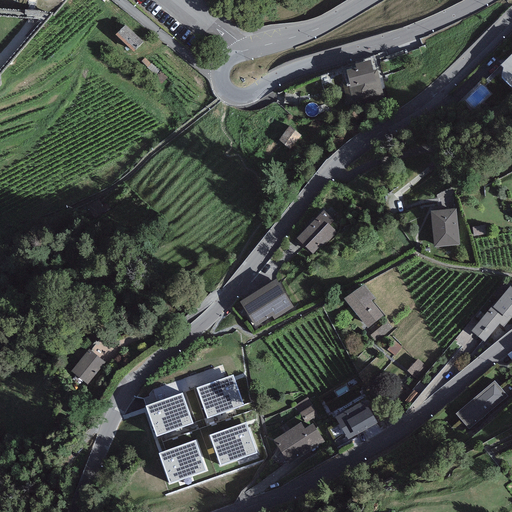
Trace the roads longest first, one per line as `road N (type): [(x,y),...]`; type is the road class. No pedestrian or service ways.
road 1 (tertiary): [(511,21),(431,98),(343,159),(217,309),(149,367),(113,416),(77,511)]
road 2 (tertiary): [(367,0),(314,29),(232,55),(219,80),(240,97),(480,0)]
road 3 (tertiary): [(235,511),(299,487),(391,434),(511,340)]
